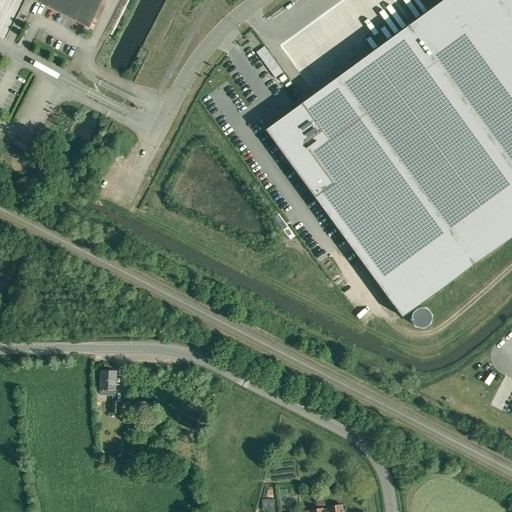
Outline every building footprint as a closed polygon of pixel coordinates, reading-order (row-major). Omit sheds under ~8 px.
[(57,0),(86,14),(92,0),(57,0)] [(348,244),(351,247),(352,248),(402,317),(511,236),(511,0),(443,0),(305,101),(300,105),(300,104),(264,130),(274,143),(275,143),(348,244)] [(428,329),(430,326),(432,323),(433,320),(432,316),(430,312),(428,310),(424,308),(420,308),(416,309),(413,312),(411,315),(410,319),(411,322),(412,325),(415,328),(418,330),(421,330),(425,330),(428,329)] [(99,394),(114,395),(114,389),(115,389),(116,371),(101,370),(99,394)] [(119,414),(119,401),(111,401),(111,413),(119,414)] [(262,510),(266,509),(275,509),(274,498),(262,499),(262,510)]
